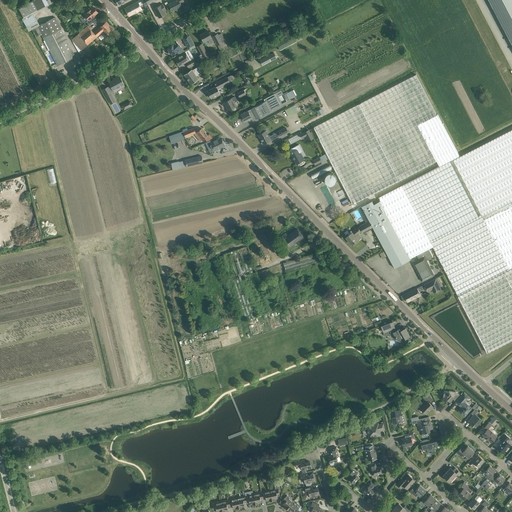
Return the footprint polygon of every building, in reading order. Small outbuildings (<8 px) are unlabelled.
[(34,0),(19,8),(24,18),(33,14),(49,5),(51,3),(52,3),(51,3),(50,0),(34,0)] [(144,6),(148,4),(145,0),(139,0),(129,6),(124,8),(128,16),(142,9),(139,3),(142,2),(144,6)] [(184,2),(183,0),(174,0),(168,3),(172,11),(181,6),(180,3),(184,2)] [(511,0),(489,0),(511,43),(511,0)] [(154,8),(156,13),(159,18),(166,14),(164,11),(166,10),(163,4),(154,8)] [(87,12),(85,15),(86,16),(85,17),(88,21),(87,22),(89,24),(92,22),(90,19),(92,17),(94,16),(98,12),(93,7),(90,10),(89,8),(86,11),(87,12)] [(33,14),(24,18),(22,19),(28,31),(35,27),(39,25),(33,14)] [(55,17),(39,25),(35,27),(39,35),(42,34),(58,65),(75,56),(55,17)] [(72,39),(81,50),(101,33),(105,37),(107,34),(107,33),(111,29),(108,26),(109,26),(106,22),(93,32),(88,26),(78,34),(72,39)] [(213,40),(210,35),(208,30),(200,35),(203,41),(207,39),(209,43),(213,40)] [(212,36),(216,44),(220,51),(227,47),(224,41),(225,41),(222,33),(218,35),(217,33),(212,36)] [(193,44),(188,35),(183,38),(188,47),(193,44)] [(286,42),(288,47),(297,42),(295,38),(286,42)] [(176,41),(173,44),(167,49),(173,55),(176,52),(178,50),(181,47),(176,41)] [(286,42),(278,47),(280,51),(288,47),(286,42)] [(209,57),(207,54),(202,43),(197,46),(201,54),(204,60),(209,57)] [(195,64),(192,59),(190,60),(185,52),(179,55),(174,58),(179,67),(183,64),(185,63),(188,68),(195,64)] [(273,53),(260,60),(262,65),(276,58),(273,53)] [(191,84),(199,78),(196,75),(204,71),(201,65),(193,70),(192,69),(184,75),(191,84)] [(318,125),(313,127),(353,204),(357,201),(436,161),(439,167),(458,157),(458,156),(437,114),(416,74),(318,125)] [(125,86),(119,76),(115,78),(116,79),(109,82),(111,85),(107,87),(103,89),(108,100),(113,98),(110,93),(114,91),(114,92),(125,86)] [(215,97),(219,95),(220,94),(217,88),(229,82),(229,80),(227,77),(214,84),(216,86),(207,91),(211,98),(214,96),(215,97)] [(293,90),(284,94),(287,100),(296,95),(293,90)] [(245,112),(240,114),(244,121),(251,118),(249,114),(253,112),(257,119),(272,110),(273,110),(272,110),(280,105),(274,94),(264,99),(265,101),(252,108),(252,109),(248,111),(248,110),(245,112)] [(228,110),(233,108),(236,106),(232,98),(224,102),(228,110)] [(299,103),(285,110),(289,117),(298,112),(297,111),(302,109),(302,108),(299,103)] [(280,136),(288,132),(285,127),(277,132),(280,136)] [(185,137),(195,133),(193,128),(183,132),(185,137)] [(210,139),(207,136),(201,128),(194,134),(200,141),(205,138),(208,141),(210,139)] [(362,206),(359,208),(367,223),(370,221),(375,230),(395,268),(411,259),(411,258),(417,255),(429,249),(433,247),(457,294),(458,296),(488,353),(499,347),(511,340),(511,129),(459,157),(458,157),(439,167),(385,194),(379,197),(381,200),(374,204),(373,200),(372,201),(362,206)] [(308,130),(303,133),(308,141),(313,138),(308,130)] [(263,144),(271,140),(266,131),(258,134),(263,144)] [(181,132),(169,136),(171,144),(172,144),(184,139),(181,132)] [(221,137),(211,142),(210,140),(205,143),(209,152),(213,151),(214,151),(225,146),(221,137)] [(289,150),(290,153),(289,154),(291,158),(293,157),(296,164),(304,160),(300,153),(302,151),(299,145),(289,150)] [(184,160),(186,166),(202,162),(201,156),(184,160)] [(367,223),(361,226),(363,230),(364,233),(368,231),(369,233),(375,230),(370,221),(367,223)] [(347,237),(346,237),(352,245),(361,237),(358,233),(363,230),(361,226),(347,237)] [(288,248),(299,240),(303,237),(297,229),(288,236),(286,233),(280,238),(288,248)] [(419,259),(413,263),(422,281),(434,275),(427,260),(433,257),(429,249),(417,255),(419,259)] [(232,250),(224,254),(234,275),(234,285),(242,302),(243,302),(244,317),(249,316),(249,314),(251,314),(250,309),(246,300),(246,293),(243,293),(243,280),(243,281),(243,262),(237,250),(232,250)] [(320,262),(317,253),(283,263),(286,272),(320,262)] [(440,287),(436,279),(424,285),(428,292),(432,289),(434,293),(441,289),(440,287)] [(407,302),(412,300),(421,295),(417,288),(404,295),(407,302)] [(392,321),(381,326),(383,333),(383,336),(388,336),(388,331),(395,329),(392,321)] [(399,328),(393,332),(394,334),(393,334),(393,335),(394,337),(395,338),(396,339),(397,340),(398,341),(400,342),(401,342),(403,344),(407,342),(410,340),(410,339),(410,340),(409,338),(408,338),(408,337),(410,336),(405,328),(400,330),(399,328)] [(459,395),(456,392),(449,390),(448,391),(444,390),(442,400),(445,400),(446,399),(449,402),(452,399),(454,401),(459,395)] [(464,402),(468,397),(464,393),(456,402),(462,407),(458,411),(464,416),(471,408),(465,403),(464,402)] [(432,399),(429,396),(427,394),(423,397),(426,401),(423,404),(420,401),(415,407),(415,408),(420,413),(421,413),(423,411),(426,414),(431,409),(430,408),(432,406),(429,403),(432,399)] [(471,413),(473,415),(471,418),(467,422),(471,425),(472,423),(476,427),(482,420),(474,414),(478,410),(476,408),(471,413)] [(399,426),(404,425),(405,424),(403,415),(402,416),(400,410),(394,412),(395,417),(391,418),(393,424),(398,422),(399,426)] [(427,434),(427,432),(430,432),(429,429),(432,429),(431,424),(430,419),(423,421),(417,422),(418,428),(421,427),(422,433),(422,435),(423,436),(424,437),(426,436),(427,435),(427,434)] [(491,424),(488,422),(483,428),(486,430),(482,434),(491,442),(497,436),(488,428),(491,424)] [(383,423),(378,425),(378,423),(371,425),(371,426),(366,427),(368,433),(367,433),(367,436),(372,434),(373,437),(380,435),(379,431),(384,429),(383,423)] [(402,447),(407,446),(412,444),(411,439),(414,438),(412,433),(404,435),(404,438),(401,439),(402,442),(401,442),(402,447)] [(503,453),(510,444),(506,441),(509,438),(504,434),(500,439),(502,441),(497,447),(503,453)] [(430,439),(421,441),(422,444),(421,445),(422,449),(423,449),(423,451),(427,450),(427,452),(430,451),(430,452),(432,452),(432,451),(435,450),(434,446),(436,446),(437,447),(435,441),(430,442),(429,439),(430,439)] [(369,460),(372,460),(377,458),(375,451),(373,452),(372,448),(373,448),(373,445),(365,447),(365,450),(364,450),(366,457),(368,456),(369,460)] [(468,458),(470,455),(474,451),(467,446),(465,449),(462,447),(462,446),(456,452),(461,457),(464,454),(468,458)] [(338,457),(335,447),(329,448),(331,455),(327,456),(329,463),(330,466),(335,465),(334,463),(337,462),(336,457),(338,457)] [(478,467),(481,464),(484,460),(478,455),(474,460),(472,458),(468,462),(472,466),(474,463),(478,467)] [(302,471),(307,469),(311,468),(310,461),(303,463),(302,460),(295,462),(296,467),(301,466),(302,471)] [(372,471),(374,476),(377,475),(377,474),(382,473),(380,466),(377,467),(375,462),(368,464),(370,472),(372,471)] [(480,486),(483,488),(486,484),(490,480),(494,475),(492,473),(495,470),(490,465),(484,471),(487,474),(485,476),(487,478),(480,486)] [(462,473),(461,472),(454,466),(452,469),(450,467),(443,476),(450,482),(457,474),(459,476),(462,473)] [(353,483),(356,480),(357,480),(360,477),(356,474),(357,473),(351,467),(347,473),(350,476),(348,479),(353,483)] [(301,474),(300,474),(302,480),(304,479),(305,484),(305,483),(306,486),(309,485),(308,483),(310,482),(315,481),(313,474),(308,476),(306,476),(306,473),(301,474)] [(499,484),(505,478),(499,474),(496,477),(494,475),(490,480),(494,484),(496,481),(499,484)] [(407,489),(411,484),(415,480),(409,475),(403,481),(401,479),(396,484),(401,488),(403,486),(407,489)] [(367,487),(362,493),(366,496),(368,494),(370,496),(375,491),(372,489),(376,485),(371,480),(365,486),(367,487)] [(467,482),(466,480),(465,481),(463,483),(459,488),(461,490),(457,494),(463,499),(469,493),(465,489),(468,486),(465,483),(467,482)] [(510,493),(511,491),(511,489),(511,485),(509,482),(508,484),(506,482),(500,488),(504,491),(504,492),(507,494),(508,494),(510,492),(510,493)] [(275,489),(270,490),(272,500),(275,499),(278,498),(277,496),(280,496),(279,491),(281,491),(279,485),(275,487),(275,489)] [(420,496),(422,494),(425,490),(420,485),(416,489),(413,486),(410,491),(416,496),(418,494),(420,496)] [(313,489),(312,486),(305,488),(306,493),(308,493),(309,497),(319,495),(318,488),(313,489)] [(269,501),(272,500),(270,490),(261,492),(263,498),(265,497),(266,501),(269,500),(269,501)] [(260,499),(263,498),(261,492),(253,494),(255,504),(259,503),(261,502),(260,499)] [(469,504),(468,506),(471,508),(472,507),(474,509),(477,505),(479,502),(476,500),(479,497),(477,495),(474,493),(471,497),(473,499),(468,504),(469,504)] [(252,505),(255,504),(253,494),(245,496),(246,502),(249,501),(250,505),(252,504),(252,505)] [(426,503),(429,506),(435,499),(430,494),(426,499),(424,497),(416,505),(418,507),(421,504),(423,506),(426,503)] [(284,506),(286,509),(293,501),(287,495),(282,500),(285,502),(282,504),(284,506)] [(244,502),(246,502),(245,496),(237,498),(239,508),(242,507),(242,506),(244,506),(244,502)] [(239,508),(237,498),(228,499),(230,506),(232,505),(233,509),(236,508),(239,508)] [(227,506),(230,506),(228,499),(220,501),(222,511),(226,511),(225,510),(228,510),(227,506)] [(435,499),(429,506),(432,509),(429,511),(436,511),(439,509),(440,508),(438,506),(440,503),(435,499)] [(487,511),(489,510),(486,507),(489,504),(485,500),(480,507),(482,508),(478,511),(487,511)] [(220,511),(222,511),(220,501),(212,503),(213,509),(216,509),(216,511),(217,511),(219,511),(220,511)] [(296,503),(293,501),(286,509),(289,511),(289,510),(290,511),(291,511),(293,509),(296,511),(298,511),(300,511),(298,509),(300,506),(297,502),(296,503)] [(318,504),(314,503),(312,502),(310,507),(312,508),(310,511),(321,511),(323,509),(317,507),(318,504)]
